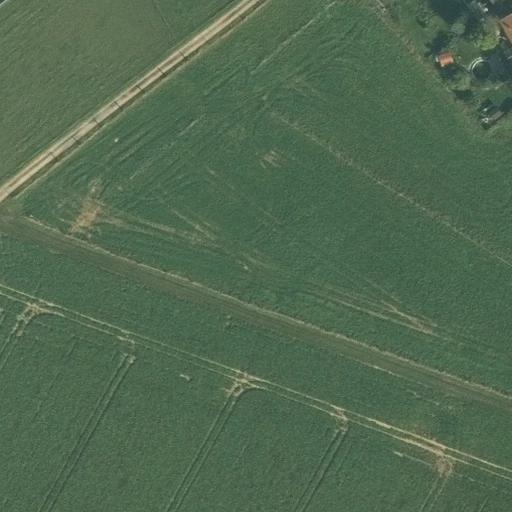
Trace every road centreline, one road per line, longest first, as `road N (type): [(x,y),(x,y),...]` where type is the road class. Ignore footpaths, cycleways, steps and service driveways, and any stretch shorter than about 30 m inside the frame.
road 1 (track): [(0,223),(511,412)]
road 2 (track): [(0,199),(253,0)]
